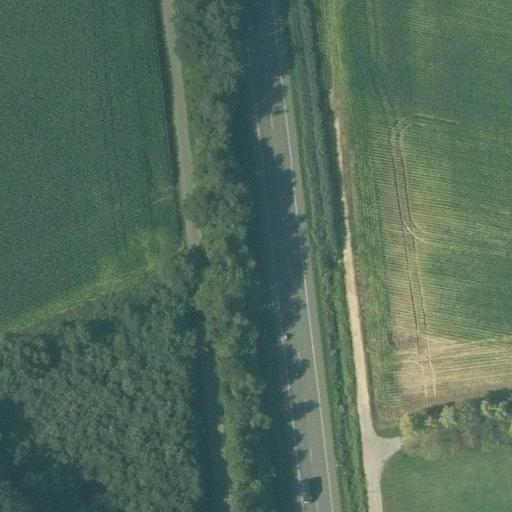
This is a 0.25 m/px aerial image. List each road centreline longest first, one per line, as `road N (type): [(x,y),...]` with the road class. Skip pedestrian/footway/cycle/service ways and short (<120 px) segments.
road 1 (unclassified): [(218,511),(152,0)]
road 2 (primary): [(255,0),(316,511)]
